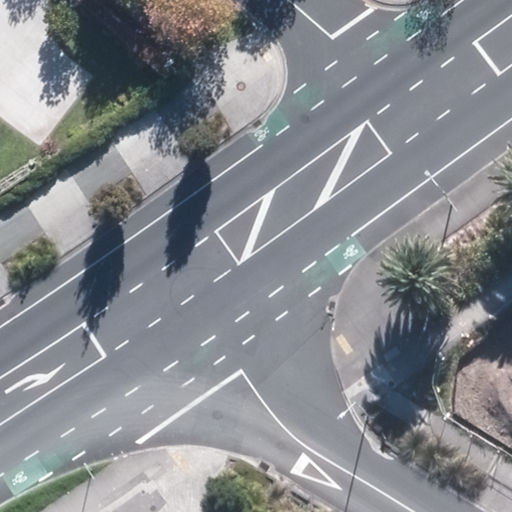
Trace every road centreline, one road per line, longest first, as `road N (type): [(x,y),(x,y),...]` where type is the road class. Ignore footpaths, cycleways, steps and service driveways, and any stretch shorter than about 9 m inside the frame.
road 1 (tertiary): [(448,138),(195,325)]
road 2 (tertiary): [(141,258),(379,71)]
road 3 (residential): [(412,511),(317,456),(195,325)]
road 4 (tertiary): [(195,325),(0,474)]
road 5 (tertiary): [(0,349),(141,258)]
road 6 (tertiary): [(379,71),(480,0)]
